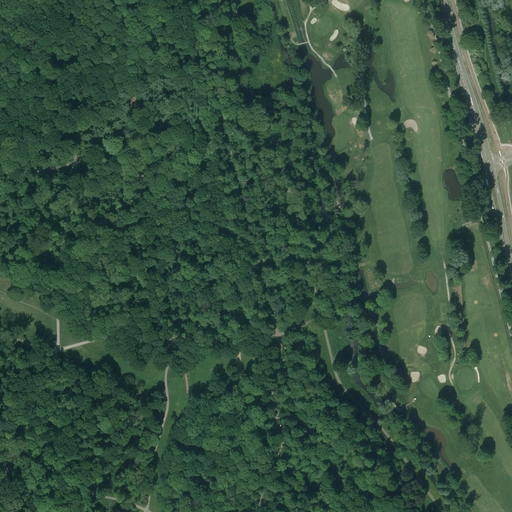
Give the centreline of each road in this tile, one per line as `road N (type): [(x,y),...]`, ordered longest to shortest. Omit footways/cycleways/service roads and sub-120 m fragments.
road 1 (unknown): [(213,511),(241,410),(236,338),(191,174),(172,138),(150,0)]
road 2 (unclassified): [(172,0),(279,440),(256,511)]
road 3 (secondary): [(450,24),(482,165)]
road 4 (secondary): [(490,160),(450,24)]
